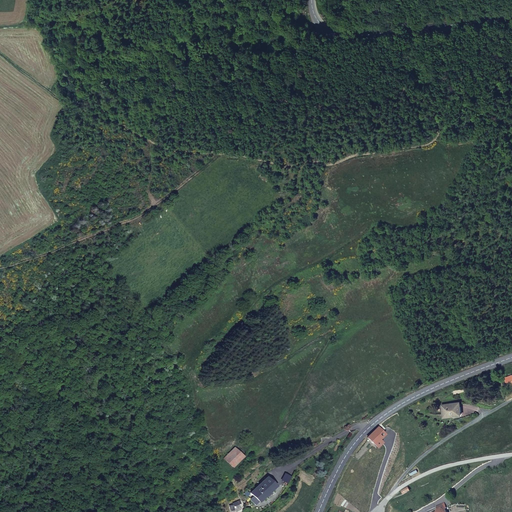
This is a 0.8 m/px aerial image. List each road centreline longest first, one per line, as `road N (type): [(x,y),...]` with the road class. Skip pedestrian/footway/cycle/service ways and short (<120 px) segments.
road 1 (secondary): [(317,511),(351,445),(381,417),(511,356)]
road 2 (track): [(0,50),(77,105),(162,145),(222,150)]
road 3 (secondary): [(511,21),(339,32),(320,22),(312,0)]
road 4 (unclassified): [(511,399),(415,462),(383,501)]
road 5 (unclassified): [(511,455),(445,466),(383,501)]
